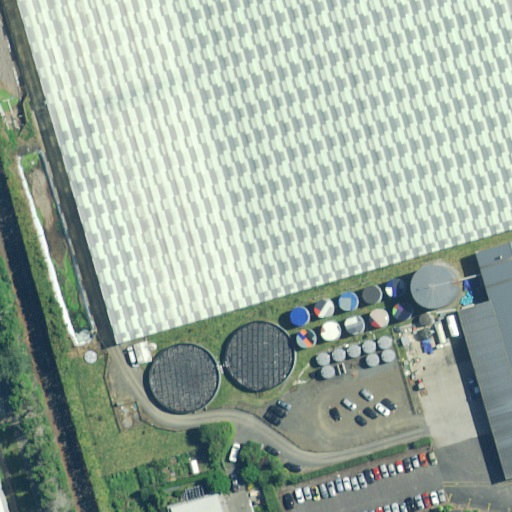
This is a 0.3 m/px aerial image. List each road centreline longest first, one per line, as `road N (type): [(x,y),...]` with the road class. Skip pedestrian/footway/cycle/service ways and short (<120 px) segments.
road 1 (unknown): [(332,511),(433,479),(472,487),(482,511)]
road 2 (track): [(42,511),(0,365)]
